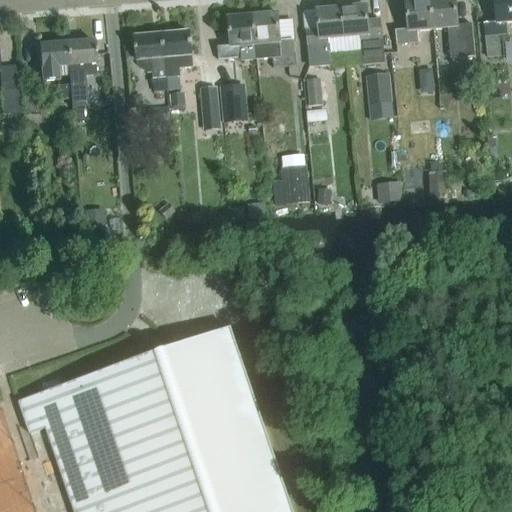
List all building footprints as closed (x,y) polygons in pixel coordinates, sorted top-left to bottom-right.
[(430,2),(433,33),(448,31),(451,61),(475,59),(472,26),(458,28),(456,0),(430,2)] [(511,26),(511,0),(494,0),(497,24),(484,25),(487,60),(501,59),(499,38),(508,38),(507,27),(511,26)] [(433,33),(430,2),(406,5),(408,32),(395,33),(397,47),(419,45),(418,34),(433,33)] [(367,8),(342,10),(345,41),(360,39),(363,68),(385,66),(381,23),(369,24),(367,8)] [(319,32),(306,33),(309,70),(332,68),(329,42),(345,41),(342,10),(317,13),(319,32)] [(278,16),(254,18),(257,48),(257,60),(273,58),(274,70),(296,68),(294,42),(281,44),(278,16)] [(231,48),(218,49),(219,63),(257,60),(257,48),(254,18),(228,21),(231,48)] [(191,35),(162,38),(165,60),(193,58),(191,35)] [(168,93),(167,79),(165,60),(162,38),(135,41),(136,53),(137,63),(151,62),(154,95),(156,94),(157,99),(163,98),(163,93),(168,93)] [(94,44),(66,46),(68,68),(70,88),(71,100),(72,110),(86,109),(83,77),(96,76),(95,66),(96,66),(94,44)] [(58,69),(68,68),(66,46),(38,49),(41,84),(59,82),(58,69)] [(136,53),(126,54),(127,64),(137,63),(136,53)] [(389,77),(369,79),(372,107),(392,105),(389,77)] [(180,78),(167,79),(168,93),(170,93),(181,92),(180,78)] [(321,81),(307,83),(309,109),(323,108),(321,81)] [(58,101),(71,100),(70,88),(57,89),(58,101)] [(243,112),(241,88),(221,90),(223,114),(243,112)] [(220,120),(217,90),(201,92),(204,122),(220,120)] [(23,116),(21,92),(0,94),(2,118),(23,116)] [(46,114),(44,92),(23,95),(25,116),(46,114)] [(184,96),(169,97),(170,110),(185,109),(184,96)] [(143,109),(143,103),(136,97),(128,98),(130,111),(143,109)] [(511,121),(508,100),(491,102),(494,124),(511,121)] [(169,110),(148,111),(149,125),(150,124),(151,129),(170,127),(169,110)] [(87,123),(86,111),(73,112),(74,124),(87,123)] [(22,117),(7,118),(8,135),(23,134),(22,117)] [(257,136),(248,136),(248,151),(258,151),(257,136)] [(492,136),(488,136),(489,150),(498,150),(497,140),(493,140),(492,136)] [(286,207),(309,205),(306,172),(283,174),(286,207)] [(431,204),(434,204),(448,205),(448,174),(431,174),(431,204)] [(401,186),(390,187),(391,204),(403,203),(401,186)] [(318,205),(330,206),(330,195),(319,194),(318,205)] [(264,205),(248,207),(249,219),(266,218),(264,205)] [(160,214),(166,221),(175,214),(169,207),(160,214)] [(243,209),(230,210),(231,221),(244,220),(243,209)] [(103,213),(84,214),(85,230),(104,229),(103,213)] [(80,478),(91,511),(291,511),(231,333),(62,390),(59,382),(44,387),(46,396),(20,405),(31,436),(53,428),(60,447),(55,449),(67,482),(80,478)]
